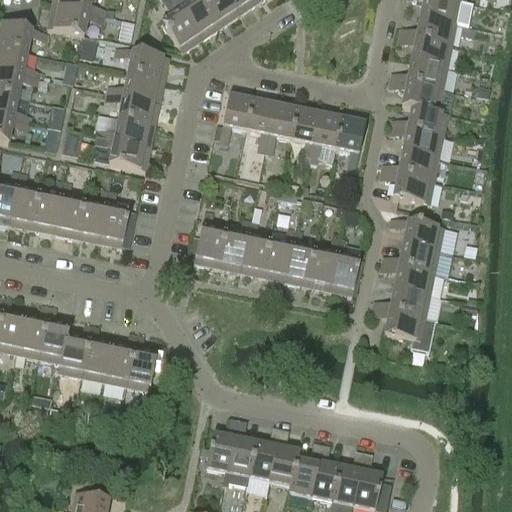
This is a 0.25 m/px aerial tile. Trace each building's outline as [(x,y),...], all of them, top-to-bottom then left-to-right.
[(53,0),(51,12),(87,20),(89,12),(91,0),(53,0)] [(178,0),(172,0),(171,2),(177,11),(184,7),(180,1),(178,0)] [(202,0),(199,3),(219,33),(220,33),(239,21),(238,21),(224,0),(202,0)] [(224,0),(238,21),(239,21),(257,8),(252,0),(224,0)] [(252,0),(257,8),(269,0),(252,0)] [(422,0),(419,0),(418,7),(422,8),(419,22),(455,30),(468,32),(472,10),(460,8),(422,0)] [(171,21),(160,28),(181,59),(201,46),(180,15),(177,11),(171,2),(162,7),(168,17),(171,21)] [(186,11),(180,15),(201,46),(220,33),(219,33),(199,3),(186,11)] [(51,12),(46,35),(83,43),(86,27),(87,20),(51,12)] [(93,21),(103,23),(105,15),(95,13),(93,21)] [(107,15),(105,23),(113,25),(115,17),(107,15)] [(93,21),(91,29),(102,31),(103,23),(93,21)] [(416,37),(414,45),(451,52),(455,32),(455,30),(419,22),(416,37)] [(0,29),(0,53),(26,59),(29,44),(31,36),(0,29)] [(461,31),(459,40),(472,42),(473,34),(461,31)] [(400,34),(398,41),(410,44),(412,36),(400,34)] [(35,37),(34,45),(45,48),(47,39),(35,37)] [(396,49),(409,52),(410,44),(398,41),(396,49)] [(413,52),(410,67),(446,74),(451,52),(414,45),(413,52)] [(101,47),(99,55),(107,56),(108,48),(101,47)] [(0,77),(21,82),(23,74),(26,59),(0,53),(0,77)] [(115,53),(113,62),(126,65),(128,56),(116,54),(115,53)] [(129,65),(126,80),(163,88),(168,65),(131,57),(129,65)] [(403,81),(401,88),(405,89),(442,97),(446,74),(410,67),(407,82),(403,81)] [(26,82),(37,85),(39,77),(27,75),(26,82)] [(0,100),(17,104),(20,89),(21,82),(0,77),(0,100)] [(390,79),(389,86),(401,88),(403,81),(390,79)] [(123,95),(122,102),(158,110),(160,101),(163,88),(126,80),(123,95)] [(26,82),(24,90),(31,92),(36,93),(36,92),(37,85),(26,82)] [(37,85),(36,92),(45,94),(46,87),(37,85)] [(389,86),(387,94),(399,96),(401,88),(389,86)] [(401,88),(399,96),(403,97),(400,112),(410,114),(437,119),(442,97),(405,89),(401,88)] [(107,91),(106,99),(119,102),(120,94),(107,91)] [(229,96),(222,132),(230,134),(245,137),(252,101),(229,96)] [(106,99),(104,107),(117,109),(119,102),(106,99)] [(0,100),(0,123),(12,126),(14,118),(17,104),(0,100)] [(252,101),(245,137),(259,140),(267,142),(275,105),(252,101)] [(120,110),(117,125),(154,132),(158,110),(122,102),(120,110)] [(275,105),(267,142),(275,143),(289,146),(297,110),(275,105)] [(297,110),(289,146),(304,149),(312,151),(319,115),(319,114),(297,110)] [(319,115),(312,151),(319,152),(334,156),(342,119),(319,114),(319,115)] [(407,128),(405,136),(406,136),(442,143),(447,120),(437,119),(410,114),(407,128)] [(18,119),(17,127),(28,130),(30,122),(18,119)] [(342,119),(334,156),(349,159),(357,160),(365,124),(342,119)] [(51,121),(48,133),(60,135),(62,124),(51,121)] [(0,123),(0,147),(7,149),(11,134),(12,126),(0,123)] [(114,139),(112,147),(149,155),(154,132),(117,125),(114,139)] [(391,125),(389,133),(400,135),(402,127),(391,125)] [(17,127),(15,135),(27,137),(28,130),(17,127)] [(389,133),(388,140),(399,143),(400,135),(389,133)] [(48,134),(46,145),(57,148),(60,136),(48,134)] [(98,136),(96,144),(109,146),(111,139),(98,136)] [(404,144),(401,158),(437,166),(442,143),(406,136),(405,136),(404,144)] [(66,137),(61,160),(76,164),(81,141),(66,137)] [(218,147),(218,148),(227,150),(229,140),(220,138),(218,147)] [(96,144),(95,151),(111,155),(108,170),(144,178),(149,155),(112,147),(109,146),(96,144)] [(258,146),(256,156),(264,158),(264,157),(266,147),(258,146)] [(264,157),(264,158),(271,159),(274,149),(266,147),(264,157)] [(303,155),(301,165),(302,166),(308,167),(309,166),(311,157),(303,155)] [(309,166),(308,167),(316,169),(317,165),(318,158),(311,157),(309,166)] [(398,173),(396,181),(397,181),(433,188),(437,166),(401,158),(398,173)] [(354,176),(356,166),(348,164),(345,175),(354,176)] [(302,166),(300,177),(306,178),(308,167),(302,166)] [(11,168),(9,176),(11,177),(19,179),(21,170),(11,168)] [(382,170),(380,177),(391,180),(393,172),(382,170)] [(11,177),(9,189),(16,191),(19,179),(11,177)] [(380,177),(379,185),(390,187),(391,180),(380,177)] [(19,179),(16,191),(24,192),(26,180),(19,179)] [(395,188),(392,204),(428,211),(433,188),(397,181),(396,181),(395,188)] [(54,193),(53,198),(61,200),(63,188),(56,186),(54,193)] [(61,200),(68,201),(71,189),(63,188),(61,200)] [(0,191),(0,229),(8,231),(16,195),(8,193),(0,191)] [(16,195),(8,231),(30,236),(38,199),(23,196),(16,195)] [(100,195),(98,207),(106,209),(108,197),(100,195)] [(108,197),(106,209),(113,211),(116,198),(108,197)] [(278,197),(276,210),(294,213),(296,201),(278,197)] [(38,199),(30,236),(53,240),(60,204),(38,199)] [(60,204),(53,240),(75,245),(82,208),(68,205),(60,204)] [(301,205),(298,216),(310,218),(312,207),(301,205)] [(82,208),(75,245),(97,249),(105,213),(97,211),(82,208)] [(105,213),(97,249),(120,254),(121,252),(128,218),(112,215),(105,213)] [(336,213),(335,221),(343,222),(345,214),(336,213)] [(440,215),(439,224),(450,225),(451,217),(440,215)] [(204,217),(202,229),(210,231),(212,219),(204,217)] [(345,217),(343,229),(356,231),(358,219),(345,217)] [(404,236),(401,251),(438,258),(442,235),(433,233),(435,224),(418,221),(416,229),(406,227),(404,236)] [(390,224),(388,233),(399,235),(401,227),(401,226),(390,224)] [(241,230),(239,237),(247,238),(250,226),(242,225),(241,230)] [(250,226),(247,238),(255,240),(257,228),(250,226)] [(201,233),(193,269),(216,274),(224,238),(209,235),(201,233)] [(261,283),(261,284),(283,288),(291,252),(292,247),(294,236),(287,234),(286,239),(271,236),(269,247),(261,283)] [(294,236),(292,247),(299,249),(302,237),(294,236)] [(224,238),(216,274),(239,279),(246,242),(238,241),(224,238)] [(239,279),(261,284),(261,283),(269,247),(254,244),(246,242),(239,279)] [(331,243),(329,255),(336,257),(339,245),(331,243)] [(336,257),(344,258),(345,251),(346,246),(339,245),(336,257)] [(398,265),(397,273),(433,280),(438,258),(401,251),(398,265)] [(283,288),(306,293),(313,256),(299,253),(291,252),(283,288)] [(306,293),(328,297),(335,261),(328,259),(313,256),(306,293)] [(328,297),(351,302),(358,266),(343,263),(335,261),(328,297)] [(382,262),(381,270),(392,272),(393,264),(382,262)] [(381,270),(379,277),(390,280),(392,272),(381,270)] [(395,281),(392,295),(429,302),(433,280),(397,273),(395,281)] [(389,310),(388,317),(424,325),(429,326),(434,327),(439,305),(429,302),(392,295),(389,310)] [(4,304),(1,316),(9,318),(11,305),(4,303),(4,304)] [(373,307),(372,314),(382,316),(384,309),(373,307)] [(461,310),(460,319),(475,322),(476,313),(461,310)] [(40,311),(38,323),(46,325),(48,313),(40,311)] [(48,313),(46,325),(53,327),(55,314),(48,313)] [(370,322),(381,324),(382,316),(372,314),(370,322)] [(383,340),(383,341),(411,346),(409,355),(427,359),(433,328),(429,327),(429,326),(424,325),(388,317),(387,319),(386,325),(383,340)] [(0,320),(0,321),(0,357),(15,361),(23,324),(8,321),(0,320)] [(15,361),(13,372),(22,374),(24,362),(37,365),(45,329),(37,327),(23,324),(15,361)] [(45,329),(37,365),(59,370),(60,370),(65,344),(66,343),(68,334),(67,334),(52,330),(45,329)] [(83,330),(81,342),(88,343),(91,331),(83,330)] [(91,331),(88,343),(96,345),(99,333),(91,331)] [(128,339),(125,351),(133,353),(135,341),(128,339)] [(133,353),(141,354),(143,342),(135,341),(133,353)] [(59,370),(57,379),(58,379),(80,384),(88,348),(88,347),(80,346),(66,343),(65,344),(60,370),(59,370)] [(88,348),(80,384),(102,388),(110,352),(95,349),(88,347),(88,348)] [(110,352),(102,388),(125,393),(132,357),(125,355),(110,352)] [(132,357),(125,393),(148,398),(155,361),(140,358),(132,357)] [(475,370),(465,368),(462,376),(473,379),(475,370)] [(51,405),(40,403),(38,411),(49,413),(51,405)] [(75,410),(65,408),(63,416),(73,418),(75,410)] [(61,429),(63,418),(50,415),(48,427),(61,429)] [(136,418),(133,430),(139,431),(142,419),(136,418)] [(109,423),(96,420),(94,430),(107,433),(109,423)] [(223,494),(237,427),(229,425),(225,443),(212,440),(204,475),(223,479),(220,494),(223,494)] [(237,427),(223,494),(226,495),(229,480),(247,484),(255,449),(242,446),(246,429),(237,427)] [(255,449),(247,484),(269,488),(280,436),(271,434),(268,451),(255,449)] [(280,436),(269,488),(288,492),(287,499),(288,499),(297,457),(284,454),(288,437),(280,436)] [(297,457),(288,499),(306,503),(305,511),(306,511),(307,511),(320,451),(312,449),(308,467),(297,464),(298,457),(297,457)] [(320,451),(307,511),(310,511),(313,504),(331,508),(338,473),(325,470),(329,453),(320,451)] [(338,473),(331,508),(349,511),(351,511),(363,460),(354,458),(351,476),(338,473)] [(363,460),(351,511),(374,511),(381,482),(367,479),(371,462),(363,460)] [(106,511),(108,506),(74,499),(71,511),(106,511)]
